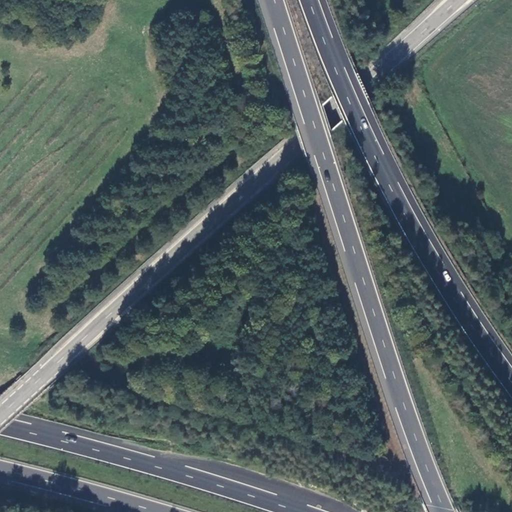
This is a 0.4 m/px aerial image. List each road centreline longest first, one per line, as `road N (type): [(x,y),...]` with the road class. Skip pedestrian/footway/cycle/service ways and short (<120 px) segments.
road 1 (secondary): [(459,0),(0,416)]
road 2 (motorway): [(273,0),(441,511)]
road 3 (motorway): [(511,383),(380,171),(306,0)]
road 4 (trunk): [(293,511),(0,427)]
road 5 (trunk): [(0,471),(153,511)]
